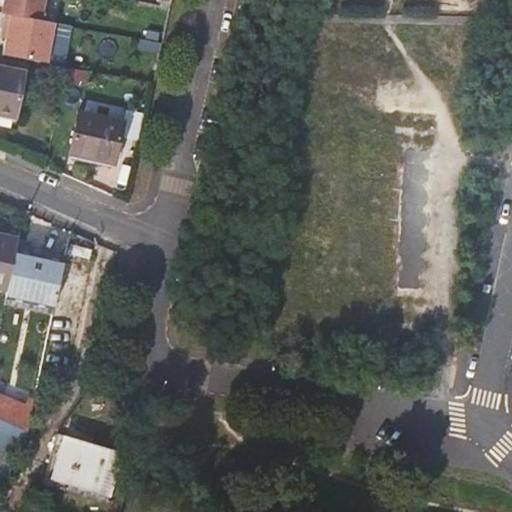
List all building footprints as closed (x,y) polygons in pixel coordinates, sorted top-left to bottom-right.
[(46,0),(5,0),(3,14),(6,14),(42,21),(46,0)] [(42,21),(6,14),(3,30),(9,31),(4,55),(48,63),(55,24),(42,21)] [(0,113),(18,116),(25,72),(0,67),(0,113)] [(115,161),(124,122),(81,113),(73,153),(115,161)] [(400,261),(402,206),(370,205),(367,260),(400,261)] [(0,290),(9,293),(18,251),(20,242),(0,236),(0,290)] [(67,262),(18,251),(9,293),(8,298),(56,309),(67,262)] [(419,309),(273,304),(272,335),(418,340),(419,309)] [(26,408),(0,396),(0,421),(28,433),(32,418),(35,406),(29,403),(26,408)] [(9,480),(28,433),(0,421),(0,487),(0,488),(3,486),(6,484),(9,480)] [(90,446),(59,436),(44,486),(47,487),(108,505),(120,458),(91,448),(90,446)]
